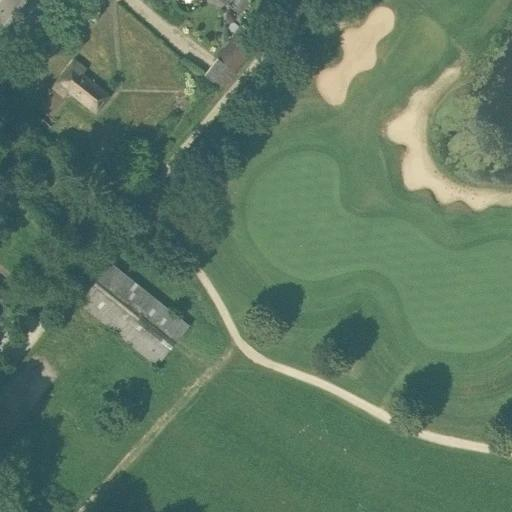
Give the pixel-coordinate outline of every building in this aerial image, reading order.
[(241,28),(217,59),(233,71),(258,41),(241,28)] [(217,59),(204,75),(222,90),(235,73),(233,71),(217,59)] [(83,70),(73,62),(53,87),(64,95),(68,90),(88,107),(101,91),(80,74),(83,70)] [(13,171),(0,185),(0,194),(49,237),(67,217),(13,171)] [(229,257),(209,258),(210,274),(230,273),(229,257)] [(188,326),(110,263),(78,302),(156,365),(188,326)] [(14,298),(0,286),(0,311),(2,313),(14,298)]
